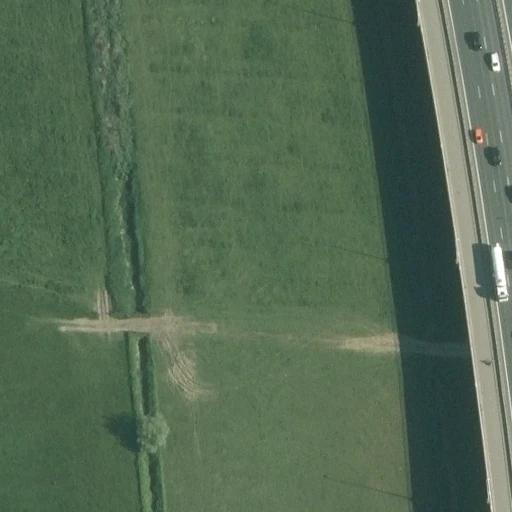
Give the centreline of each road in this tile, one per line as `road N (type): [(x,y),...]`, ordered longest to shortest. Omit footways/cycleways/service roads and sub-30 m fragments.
road 1 (unclassified): [(503,511),(425,0)]
road 2 (motorway): [(465,0),(511,289)]
